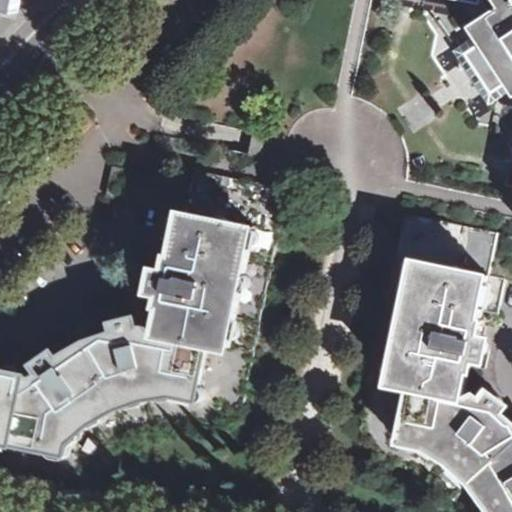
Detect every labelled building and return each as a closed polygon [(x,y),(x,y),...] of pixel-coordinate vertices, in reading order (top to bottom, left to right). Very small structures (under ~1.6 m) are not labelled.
[(0,0),(0,7),(18,11),(20,0),(0,0)] [(511,0),(493,0),(486,5),(494,15),(498,22),(482,32),(455,51),(491,104),(511,89),(511,0)] [(494,15),(478,26),(482,32),(498,22),(494,15)] [(253,131),(248,154),(261,157),(267,134),(253,131)] [(256,353),(289,191),(195,170),(193,182),(114,165),(107,196),(187,212),(178,254),(174,254),(171,266),(170,273),(166,271),(162,274),(160,275),(158,279),(158,282),(160,286),(163,289),(166,289),(165,301),(169,302),(169,305),(163,334),(256,353)] [(373,376),(461,394),(465,393),(471,364),(479,360),(481,348),(483,348),(486,348),(490,348),(493,344),(491,346),(491,342),(489,339),(487,336),(481,336),(484,319),(482,318),(483,309),(500,312),(506,277),(511,278),(511,248),(511,247),(511,236),(405,214),(373,376)] [(158,279),(153,299),(165,301),(166,289),(163,289),(160,286),(158,282),(158,279)] [(130,322),(134,324),(136,326),(137,329),(138,333),(151,331),(149,319),(130,322)] [(93,460),(103,451),(113,444),(121,438),(132,433),(143,428),(157,424),(173,421),(186,420),(200,421),(213,423),(246,401),(256,353),(163,334),(151,331),(138,333),(137,329),(136,326),(134,324),(130,322),(125,323),(122,326),(121,330),(121,334),(123,336),(88,343),(61,360),(58,357),(55,356),(51,356),(48,358),(45,363),(45,367),(48,371),(35,380),(27,377),(27,374),(0,368),(0,460),(79,477),(93,460)] [(479,360),(490,362),(493,344),(490,348),(486,348),(483,348),(481,348),(479,360)] [(27,374),(27,377),(35,380),(48,371),(45,367),(45,363),(48,358),(33,367),(27,374)] [(511,511),(511,422),(500,415),(502,410),(503,407),(502,404),(499,402),(497,400),(492,400),(489,401),(488,403),(486,405),(475,398),(461,394),(373,376),(363,428),(381,457),(389,459),(400,462),(410,467),(425,474),(435,482),(443,488),(451,496),(460,506),(464,511),(511,511)] [(497,400),(481,390),(475,398),(486,405),(488,403),(489,401),(492,400),(497,400)]
